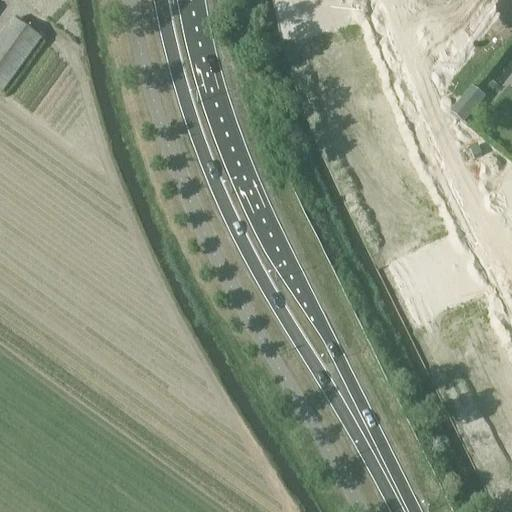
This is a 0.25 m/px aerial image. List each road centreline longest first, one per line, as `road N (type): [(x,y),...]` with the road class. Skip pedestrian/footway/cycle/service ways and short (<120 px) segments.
road 1 (primary): [(160,0),(172,63),(235,231),(320,375),(350,408)]
road 2 (primary): [(350,408),(341,365),(246,160),(211,57),(202,0)]
road 3 (residential): [(497,243),(400,22),(419,0)]
